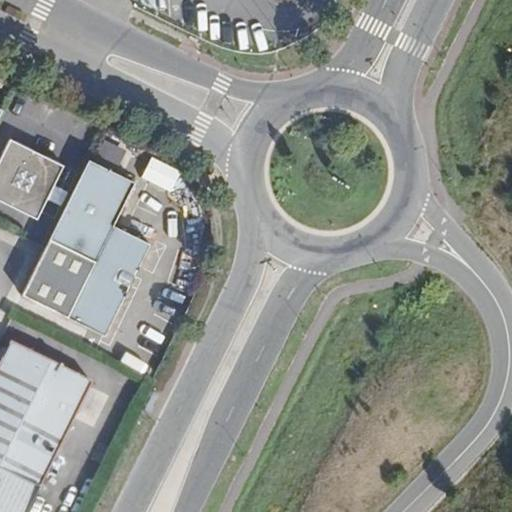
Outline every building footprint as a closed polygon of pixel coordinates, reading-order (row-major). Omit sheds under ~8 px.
[(0,200),(37,219),(64,166),(10,139),(0,159),(0,200)] [(169,190),(178,170),(147,156),(138,176),(169,190)] [(44,249),(22,295),(105,336),(150,244),(114,227),(135,183),(88,160),(44,249)] [(0,365),(0,469),(39,489),(92,384),(11,343),(0,365)] [(0,511),(28,511),(39,489),(0,469),(0,511)]
